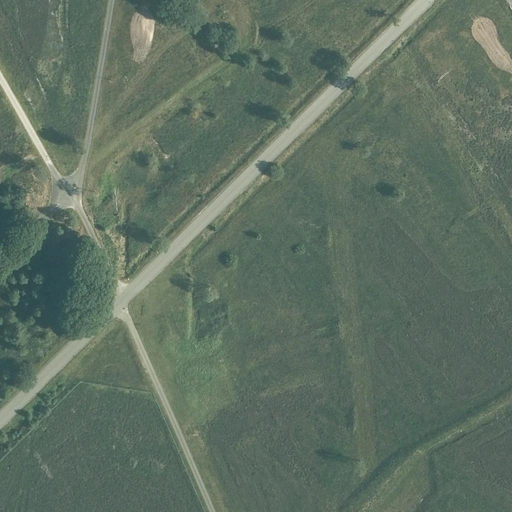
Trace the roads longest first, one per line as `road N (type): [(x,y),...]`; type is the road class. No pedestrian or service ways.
road 1 (unclassified): [(123,301),(428,0)]
road 2 (unclassified): [(71,194),(85,158),(112,0)]
road 3 (unclassified): [(0,422),(123,301)]
